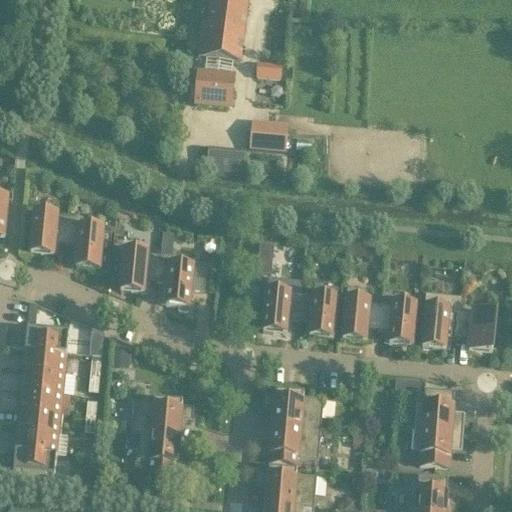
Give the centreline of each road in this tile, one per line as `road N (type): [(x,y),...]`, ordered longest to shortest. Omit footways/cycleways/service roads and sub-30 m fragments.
road 1 (residential): [(481,511),(490,382),(250,359)]
road 2 (residential): [(250,359),(7,270)]
road 3 (residential): [(236,511),(250,359)]
